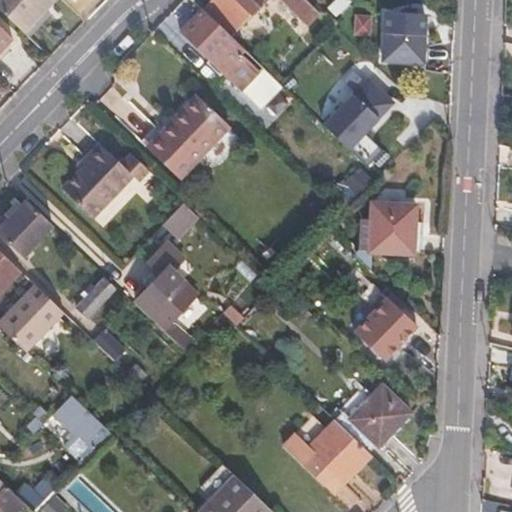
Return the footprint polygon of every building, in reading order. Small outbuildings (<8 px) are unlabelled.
[(0,0),(0,6),(26,31),(55,0),(0,0)] [(64,0),(87,22),(107,0),(64,0)] [(210,0),(203,8),(233,36),(266,0),(210,0)] [(283,0),(303,19),(314,8),(306,0),(283,0)] [(233,36),(203,8),(182,30),(212,59),(215,55),(222,61),(218,65),(242,88),(264,66),(233,36)] [(387,15),(384,61),(424,64),(428,17),(387,15)] [(0,62),(7,55),(4,52),(16,40),(0,24),(0,62)] [(264,66),(242,88),(257,102),(278,80),(264,66)] [(351,148),(396,100),(368,74),(323,122),(351,148)] [(175,126),(150,151),(180,181),(231,129),(198,96),(173,123),(175,126)] [(173,123),(147,149),(150,151),(175,126),(173,123)] [(368,133),(351,147),(367,165),(383,151),(368,133)] [(64,189),(93,218),(132,176),(122,167),(102,146),(87,159),(89,162),(64,189)] [(132,176),(137,182),(149,170),(133,155),(122,167),(132,176)] [(354,180),(365,192),(379,178),(367,167),(354,180)] [(0,228),(0,232),(30,261),(58,233),(25,202),(0,228)] [(180,237),(200,216),(184,202),(164,223),(180,237)] [(372,206),(371,222),(361,223),(359,253),(356,256),(367,266),(380,253),(410,254),(413,252),(416,247),(419,213),(412,211),(412,207),(372,206)] [(342,215),(329,232),(334,236),(348,223),(342,215)] [(0,293),(21,272),(0,252),(0,293)] [(145,289),(135,302),(163,329),(169,324),(197,295),(165,268),(159,275),(151,283),(145,278),(139,283),(145,289)] [(153,269),(145,278),(151,283),(159,275),(153,269)] [(103,280),(75,309),(85,320),(114,291),(103,280)] [(36,287),(0,323),(0,328),(10,338),(26,353),(63,313),(36,287)] [(357,302),(368,312),(379,300),(369,290),(357,302)] [(356,333),(384,360),(415,327),(387,300),(383,304),(379,300),(368,312),(372,316),(356,333)] [(162,331),(187,355),(194,347),(169,324),(163,329),(162,331)] [(93,341),(116,362),(124,353),(102,333),(93,341)] [(126,373),(139,385),(146,377),(134,365),(126,373)] [(382,385),(343,426),(368,450),(374,444),(378,447),(410,412),(382,385)] [(67,423),(94,449),(109,433),(82,407),(67,423)] [(284,447),(324,486),(334,476),(343,484),(372,454),(368,450),(343,426),(333,418),(306,447),(295,436),(284,447)] [(324,486),(333,495),(343,484),(334,476),(324,486)] [(236,477),(202,511),(271,511),(272,511),(236,477)] [(49,479),(31,496),(23,489),(16,497),(31,511),(34,511),(58,488),(49,479)] [(0,494),(0,503),(8,511),(31,511),(16,497),(6,488),(0,494)]
